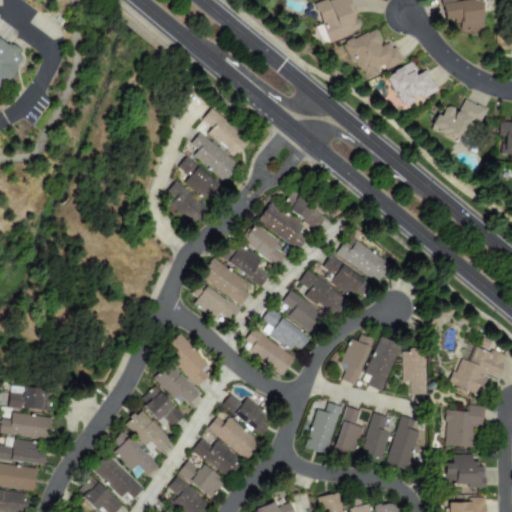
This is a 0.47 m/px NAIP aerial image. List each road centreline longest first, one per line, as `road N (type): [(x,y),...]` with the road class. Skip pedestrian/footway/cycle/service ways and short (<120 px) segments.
road 1 (secondary): [(175,33),(511,312)]
road 2 (secondary): [(511,259),(201,2)]
road 3 (residential): [(163,304),(230,363),(295,401),(275,455),(225,511)]
road 4 (residential): [(239,204),(187,252),(112,402)]
road 5 (secondary): [(437,197),(402,184),(329,129),(307,126),(297,134)]
road 6 (residential): [(275,455),(326,475),(394,487),(414,511)]
road 7 (secondary): [(186,43),(224,57),(284,102),(312,94)]
road 8 (residential): [(295,401),(330,338),(391,308)]
road 9 (residential): [(405,13),(452,66),(511,92)]
road 10 (residential): [(112,402),(42,511)]
